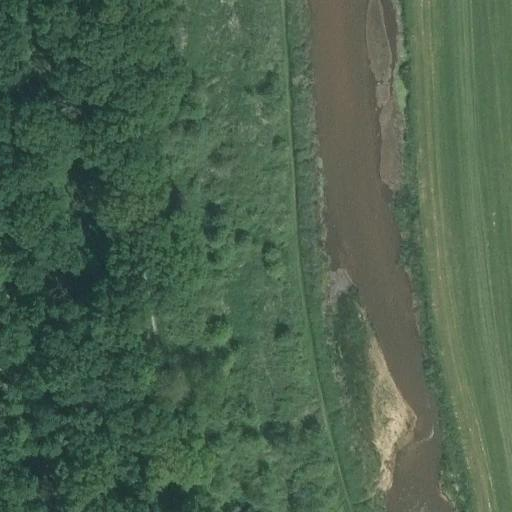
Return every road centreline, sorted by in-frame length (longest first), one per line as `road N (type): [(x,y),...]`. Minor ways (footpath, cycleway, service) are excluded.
road 1 (track): [(282,0),(296,243),(318,394),(347,511)]
road 2 (track): [(166,511),(129,0)]
